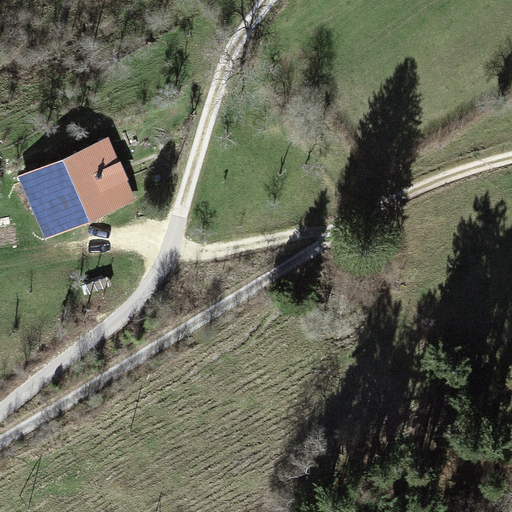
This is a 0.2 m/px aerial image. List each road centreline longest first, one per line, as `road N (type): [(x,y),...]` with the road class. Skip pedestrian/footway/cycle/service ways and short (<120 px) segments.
road 1 (track): [(0,442),(371,212),(511,153)]
road 2 (track): [(275,0),(235,103),(205,242),(188,273),(0,423)]
road 3 (track): [(205,242),(371,212)]
